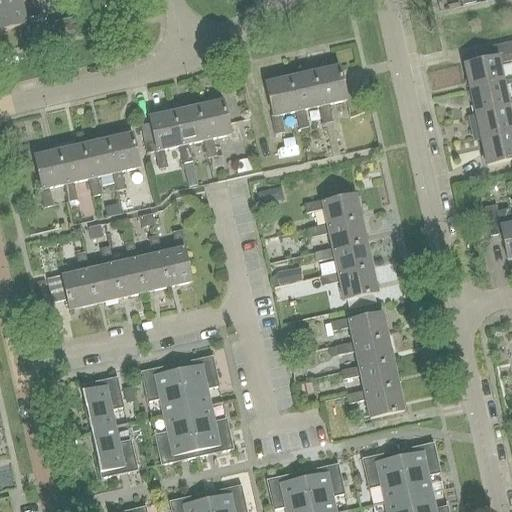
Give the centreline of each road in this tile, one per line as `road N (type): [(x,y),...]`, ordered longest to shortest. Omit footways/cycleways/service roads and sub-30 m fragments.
road 1 (residential): [(452,311),(383,0)]
road 2 (residential): [(17,363),(244,311)]
road 3 (residential): [(497,511),(452,311)]
road 4 (residential): [(185,59),(0,107)]
road 5 (residential): [(317,420),(270,429),(244,311)]
road 6 (residential): [(51,511),(17,363)]
